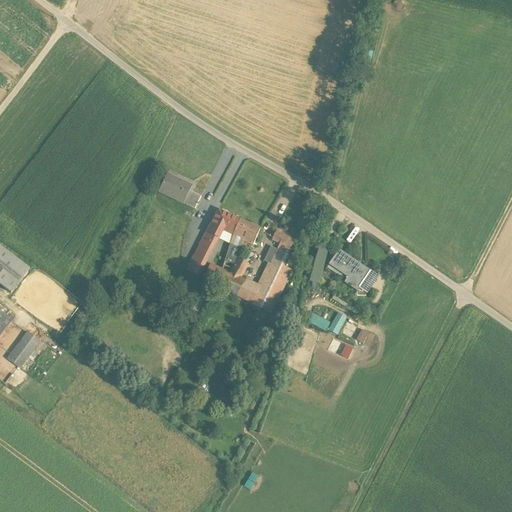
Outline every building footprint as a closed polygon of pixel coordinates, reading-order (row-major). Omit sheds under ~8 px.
[(191,187),(166,176),(159,192),(183,204),(189,192),(191,187)] [(200,197),(189,192),(183,204),(195,209),(197,205),(198,205),(197,204),(200,197)] [(239,221),(218,211),(211,224),(222,229),(233,235),(239,221)] [(334,215),(328,211),(325,215),(331,219),(334,215)] [(260,230),(239,221),(233,235),(253,244),(260,230)] [(211,224),(207,231),(218,237),(222,229),(211,224)] [(292,235),(278,228),(273,239),(279,242),(290,248),(296,236),(292,234),(292,235)] [(207,231),(203,239),(191,264),(201,270),(205,263),(218,237),(207,231)] [(290,248),(279,242),(277,250),(286,255),(290,248)] [(230,244),(225,259),(234,261),(239,246),(230,244)] [(309,281),(319,284),(328,247),(318,245),(309,281)] [(29,269),(0,246),(0,284),(11,293),(29,269)] [(249,250),(243,262),(247,264),(253,252),(249,250)] [(368,271),(338,250),(328,265),(347,278),(343,283),(354,291),(368,271)] [(239,260),(232,274),(240,278),(247,264),(243,262),(239,260)] [(223,274),(205,263),(201,270),(191,264),(188,270),(217,285),(223,274)] [(267,263),(256,284),(243,280),(235,298),(259,309),(279,269),(267,263)] [(240,278),(232,274),(231,276),(223,273),(223,274),(217,285),(236,294),(243,280),(240,278)] [(0,337),(13,320),(0,310),(0,337)] [(307,323),(326,331),(330,322),(311,313),(307,323)] [(345,321),(336,316),(329,330),(337,335),(345,321)] [(369,334),(362,330),(356,341),(364,344),(369,334)] [(27,332),(7,359),(20,368),(40,342),(27,332)]
